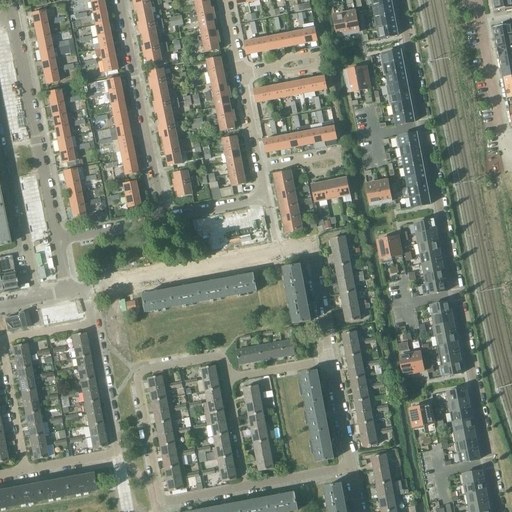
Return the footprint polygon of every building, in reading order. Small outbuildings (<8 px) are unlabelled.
[(92,14),(105,11),(102,0),(96,0),(90,1),(92,14)] [(158,0),(135,5),(136,10),(137,10),(138,16),(153,14),(151,6),(159,5),(158,0)] [(393,7),(391,0),(371,0),(373,11),(393,7)] [(511,0),(499,0),(493,1),(495,11),(506,9),(506,12),(511,10),(511,0)] [(210,2),(195,5),(197,12),(189,14),(190,18),(213,14),(212,8),(211,9),(210,2)] [(375,21),(395,18),(393,7),(373,11),(375,21)] [(359,33),(355,10),(344,12),(349,35),(359,33)] [(33,25),(46,23),(44,11),(31,13),(33,25)] [(105,11),(92,14),(94,25),(107,23),(105,11)] [(349,35),(344,12),(344,14),(334,16),(338,37),(349,35)] [(153,14),(138,16),(140,23),(138,23),(139,29),(163,24),(162,19),(154,20),(153,14)] [(213,14),(190,18),(191,23),(198,22),(200,29),(214,26),(213,19),(214,19),(213,14)] [(397,28),(395,18),(375,21),(378,32),(397,28)] [(504,26),(493,28),(493,29),(495,39),(511,36),(511,24),(510,25),(510,22),(503,24),(504,26)] [(48,34),(46,23),(33,25),(36,37),(48,34)] [(107,23),(94,25),(97,37),(109,34),(107,23)] [(163,24),(139,29),(140,34),(142,33),(143,40),(157,37),(156,30),(164,28),(163,24)] [(214,26),(200,29),(201,36),(194,37),(195,42),(218,37),(217,32),(216,32),(214,26)] [(398,36),(397,28),(378,32),(379,39),(398,36)] [(315,29),(305,31),(308,44),(318,42),(315,29)] [(305,31),(297,32),(294,33),(297,46),(308,44),(305,31)] [(291,33),(279,36),(282,49),(297,46),(294,33),(291,33)] [(51,46),(48,34),(36,37),(38,49),(51,46)] [(109,34),(97,37),(98,44),(93,45),(94,50),(99,49),(112,46),(109,34)] [(279,36),(267,38),(270,51),(282,49),(279,36)] [(511,36),(495,39),(497,48),(511,45),(511,36)] [(157,37),(143,40),(144,47),(143,47),(144,52),(167,47),(167,43),(159,44),(157,37)] [(219,42),(218,37),(195,42),(195,47),(204,45),(205,52),(219,50),(218,43),(219,42)] [(270,51),(267,38),(256,40),(258,53),(270,51)] [(258,53),(256,40),(244,42),(246,55),(258,53)] [(511,45),(497,48),(499,59),(511,56),(511,45)] [(51,46),(38,49),(40,60),(53,58),(51,46)] [(114,58),(112,46),(99,49),(101,61),(114,58)] [(167,47),(144,52),(145,57),(146,57),(148,64),(162,61),(160,54),(168,52),(167,47)] [(382,66),(403,62),(401,51),(380,55),(382,66)] [(511,56),(499,59),(501,69),(511,67),(511,56)] [(53,58),(40,60),(43,72),(55,70),(53,58)] [(114,58),(101,61),(104,73),(116,70),(114,58)] [(209,72),(223,70),(220,58),(207,60),(209,72)] [(405,72),(403,62),(382,66),(384,76),(386,76),(405,72)] [(511,67),(501,69),(503,79),(511,76),(511,67)] [(370,89),(366,71),(366,68),(356,70),(360,91),(370,89)] [(150,84),(174,79),(173,75),(165,76),(163,69),(149,72),(151,79),(149,79),(150,84)] [(58,82),(55,70),(43,72),(45,84),(58,82)] [(225,79),(223,70),(209,72),(211,82),(225,79)] [(349,93),(360,91),(356,70),(345,72),(349,93)] [(386,76),(388,85),(407,81),(405,72),(386,76)] [(511,76),(503,79),(504,88),(511,86),(511,76)] [(327,90),(325,77),(313,79),(315,92),(327,90)] [(107,92),(120,90),(118,78),(105,80),(107,92)] [(175,84),(174,79),(150,84),(151,89),(153,89),(154,96),(168,93),(167,85),(175,84)] [(225,79),(211,82),(213,91),(205,93),(205,97),(229,93),(228,88),(226,88),(225,79)] [(315,92),(313,79),(301,81),(303,94),(315,92)] [(303,94),(301,81),(289,84),(291,97),(303,94)] [(409,92),(407,81),(388,85),(385,86),(387,96),(409,92)] [(291,97),(289,84),(277,86),(280,99),(291,97)] [(280,99),(277,86),(265,88),(268,101),(280,99)] [(268,101),(265,88),(253,91),(256,104),(268,101)] [(49,104),(62,101),(59,89),(47,92),(49,104)] [(123,101),(120,90),(107,92),(110,104),(123,101)] [(411,102),(409,92),(387,96),(389,106),(392,106),(411,102)] [(168,93),(154,96),(155,102),(154,102),(155,108),(178,103),(177,98),(170,100),(168,93)] [(230,98),(229,93),(205,97),(206,102),(214,101),(215,108),(230,105),(229,98),(230,98)] [(62,101),(49,104),(51,116),(64,113),(62,101)] [(123,101),(110,104),(112,116),(125,113),(123,101)] [(413,112),(412,107),(411,102),(392,106),(394,116),(413,112)] [(178,103),(155,108),(156,113),(157,113),(159,119),(173,116),(172,109),(179,108),(178,103)] [(230,105),(215,108),(217,115),(209,116),(210,121),(234,116),(233,111),(231,111),(230,105)] [(394,116),(396,126),(415,122),(413,112),(394,116)] [(66,125),(64,113),(51,116),(54,127),(66,125)] [(125,113),(112,116),(114,128),(127,125),(125,113)] [(173,116),(159,119),(160,126),(158,126),(159,131),(183,126),(182,122),(174,123),(173,116)] [(235,122),(234,116),(210,121),(211,126),(219,124),(221,131),(235,129),(233,122),(235,122)] [(69,137),(66,125),(54,127),(56,139),(69,137)] [(130,137),(127,125),(114,128),(117,139),(130,137)] [(183,126),(159,131),(161,136),(162,136),(163,143),(177,140),(176,133),(184,131),(183,126)] [(337,140),(335,126),(322,129),(325,142),(337,140)] [(325,142),(322,129),(310,131),(313,144),(325,142)] [(313,144),(310,131),(298,133),(301,147),(313,144)] [(301,147),(298,133),(287,136),(290,149),(301,147)] [(419,144),(419,143),(417,134),(395,138),(398,149),(400,148),(419,144)] [(224,151),(238,148),(236,136),(222,139),(224,151)] [(290,149),(287,136),(275,138),(278,151),(290,149)] [(71,148),(69,137),(56,139),(58,151),(71,148)] [(130,137),(117,139),(119,151),(132,149),(130,137)] [(278,151),(275,138),(263,140),(266,153),(278,151)] [(177,140),(163,143),(166,155),(180,152),(177,140)] [(421,154),(419,145),(419,144),(400,148),(402,158),(421,154)] [(73,161),(71,148),(58,151),(61,163),(65,162),(67,168),(76,166),(75,161),(73,161)] [(238,148),(224,151),(227,163),(241,160),(238,148)] [(132,149),(119,151),(121,163),(134,161),(132,149)] [(182,164),(180,152),(166,155),(168,167),(182,164)] [(423,164),(423,163),(421,154),(402,158),(404,168),(423,164)] [(243,172),(241,160),(227,163),(229,175),(243,172)] [(134,161),(121,163),(124,175),(137,173),(134,161)] [(425,174),(423,164),(404,168),(406,178),(425,174)] [(65,183),(78,181),(75,169),(62,171),(65,183)] [(174,173),(176,186),(198,181),(197,176),(189,178),(188,171),(174,173)] [(276,186),(293,183),(291,171),(274,174),(276,186)] [(243,172),(229,175),(232,187),(245,184),(243,172)] [(427,184),(426,183),(425,174),(406,178),(407,188),(427,184)] [(335,181),(338,197),(350,195),(347,178),(335,181)] [(78,181),(65,183),(67,195),(80,193),(78,181)] [(124,196),(136,193),(134,181),(122,184),(124,196)] [(199,186),(198,181),(176,186),(177,190),(177,191),(178,198),(184,196),(192,195),(191,188),(199,186)] [(335,181),(323,183),(326,200),(338,197),(335,181)] [(382,204),(389,203),(392,202),(388,181),(378,183),(382,204)] [(295,195),(293,183),(276,186),(279,198),(295,195)] [(326,200),(323,183),(311,185),(314,202),(319,201),(319,205),(327,203),(326,200)] [(371,206),(382,204),(378,183),(367,185),(371,206)] [(428,194),(427,185),(427,184),(407,188),(409,198),(428,194)] [(217,188),(211,189),(213,200),(221,198),(219,188),(217,188)] [(82,205),(80,193),(67,195),(69,207),(82,205)] [(139,205),(136,193),(124,196),(127,208),(139,205)] [(428,194),(409,198),(411,208),(430,205),(428,194)] [(298,207),(295,195),(279,198),(281,210),(298,207)] [(82,205),(69,207),(72,219),(85,216),(82,205)] [(2,206),(0,206),(0,245),(9,244),(6,227),(7,227),(6,222),(5,223),(2,206)] [(298,207),(281,210),(283,222),(300,219),(298,207)] [(300,219),(283,222),(286,234),(302,230),(300,219)] [(435,231),(433,220),(415,224),(417,234),(435,231)] [(437,241),(435,231),(417,234),(419,244),(437,241)] [(351,249),(350,246),(346,246),(345,236),(330,239),(333,253),(351,249)] [(398,237),(388,239),(392,260),(403,258),(398,237)] [(393,262),(392,260),(388,239),(377,241),(382,265),(393,262)] [(439,251),(437,241),(419,244),(421,255),(439,251)] [(351,249),(333,253),(336,267),(350,264),(354,263),(351,249)] [(441,261),(439,251),(421,255),(423,265),(441,261)] [(443,271),(441,261),(423,265),(425,275),(443,271)] [(351,274),(350,264),(336,267),(338,281),(356,277),(355,273),(351,274)] [(288,297),(306,293),(304,282),(305,282),(304,277),(303,278),(301,266),(283,269),(286,283),(288,297)] [(445,281),(443,271),(425,275),(427,285),(445,281)] [(14,272),(0,275),(3,292),(18,290),(17,285),(14,272)] [(226,279),(229,297),(257,291),(254,274),(242,276),(241,275),(237,276),(237,277),(226,279)] [(363,276),(356,277),(338,281),(341,295),(355,292),(354,286),(359,285),(358,282),(364,281),(363,276)] [(229,297),(226,279),(214,281),(214,280),(210,281),(210,282),(198,284),(201,302),(229,297)] [(447,292),(445,281),(427,285),(428,295),(447,292)] [(182,287),(170,290),(173,307),(201,302),(198,284),(186,287),(186,285),(184,285),(182,286),(182,287)] [(173,307),(170,290),(159,292),(159,290),(154,291),(155,292),(143,295),(146,312),(173,307)] [(355,292),(341,295),(343,309),(361,305),(361,301),(357,301),(355,292)] [(308,305),(306,293),(288,297),(294,325),(311,321),(309,309),(310,309),(310,305),(308,305)] [(135,302),(129,303),(127,304),(128,312),(137,310),(135,302)] [(451,312),(449,302),(431,306),(432,316),(451,312)] [(369,304),(361,305),(343,309),(346,322),(360,320),(358,310),(370,308),(369,304)] [(18,316),(4,319),(7,331),(30,326),(27,312),(18,314),(18,316)] [(453,323),(451,312),(432,316),(434,326),(453,323)] [(455,333),(453,323),(434,326),(432,327),(434,337),(436,337),(455,333)] [(360,331),(345,334),(342,334),(344,346),(362,342),(360,331)] [(73,347),(87,344),(85,333),(71,335),(73,347)] [(457,343),(455,333),(436,337),(438,347),(457,343)] [(281,342),(284,357),(295,355),(292,340),(281,342)] [(281,342),(270,345),(272,359),(284,357),(281,342)] [(362,342),(344,346),(346,357),(360,354),(364,354),(362,342)] [(408,343),(399,345),(401,352),(410,350),(408,343)] [(459,353),(457,343),(438,347),(440,356),(459,353)] [(15,358),(28,355),(26,344),(13,346),(15,358)] [(87,344),(73,347),(76,358),(89,355),(87,344)] [(270,345),(259,347),(261,361),(272,359),(270,345)] [(261,361),(259,347),(247,349),(250,363),(261,361)] [(250,363),(247,349),(236,351),(239,365),(250,363)] [(414,373),(411,355),(410,350),(401,352),(399,352),(403,375),(414,373)] [(421,353),(411,355),(414,373),(424,371),(421,353)] [(461,363),(459,353),(440,356),(442,366),(461,363)] [(360,354),(346,357),(348,368),(363,366),(360,354)] [(30,366),(28,355),(15,358),(17,369),(30,366)] [(89,355),(76,358),(78,369),(91,367),(89,355)] [(463,374),(461,363),(442,366),(440,367),(442,378),(463,374)] [(30,366),(17,369),(19,380),(33,378),(30,366)] [(215,366),(201,369),(203,380),(217,378),(215,366)] [(365,377),(363,366),(348,368),(350,380),(365,377)] [(91,367),(78,369),(80,381),(93,378),(91,367)] [(305,404),(323,401),(321,388),(322,388),(321,384),(320,384),(317,371),(300,375),(301,382),(299,383),(301,397),(303,397),(305,404)] [(162,376),(148,379),(151,390),(169,387),(167,375),(162,376)] [(367,388),(365,377),(350,380),(352,391),(367,388)] [(33,378),(19,380),(21,392),(35,389),(33,378)] [(96,389),(93,378),(80,381),(82,392),(96,389)] [(217,378),(203,380),(206,391),(219,389),(217,378)] [(261,385),(258,386),(244,388),(246,402),(263,399),(262,393),(261,385)] [(169,387),(151,390),(153,401),(171,398),(169,387)] [(370,388),(367,388),(352,391),(355,402),(372,399),(370,388)] [(466,388),(447,391),(449,402),(468,398),(466,388)] [(35,389),(21,392),(23,403),(37,400),(35,389)] [(96,389),(82,392),(84,403),(98,401),(96,389)] [(219,389),(206,391),(208,403),(221,400),(219,389)] [(171,398),(153,401),(155,413),(174,409),(171,398)] [(468,398),(449,402),(451,412),(470,409),(468,398)] [(264,404),(263,399),(246,402),(249,416),(263,413),(261,404),(264,404)] [(375,410),(372,399),(355,402),(357,414),(375,410)] [(37,400),(23,403),(25,414),(39,412),(37,400)] [(208,403),(204,404),(206,415),(223,412),(221,400),(208,403)] [(98,401),(84,403),(86,415),(100,412),(98,401)] [(323,401),(305,404),(306,411),(304,412),(307,426),(309,426),(310,433),(328,430),(326,417),(328,417),(327,413),(325,413),(323,401)] [(434,424),(431,405),(421,407),(424,426),(434,424)] [(424,426),(421,407),(410,409),(414,431),(414,430),(425,428),(424,426)] [(174,409),(155,413),(157,424),(176,421),(174,409)] [(470,409),(451,412),(453,423),(472,419),(470,409)] [(377,422),(375,410),(357,414),(359,425),(373,422),(377,422)] [(41,423),(39,412),(25,414),(27,426),(41,423)] [(100,412),(86,415),(88,426),(102,423),(100,412)] [(223,412),(206,415),(208,426),(212,425),(226,423),(223,412)] [(265,423),(263,413),(249,416),(251,430),(269,427),(268,422),(265,423)] [(472,419),(453,423),(455,434),(474,430),(472,419)] [(176,421),(157,424),(159,435),(178,432),(176,421)] [(375,434),(373,422),(359,425),(361,436),(375,434)] [(41,423),(27,426),(29,437),(43,434),(41,423)] [(102,423),(88,426),(90,437),(104,435),(102,423)] [(226,423),(212,425),(214,437),(228,434),(226,423)] [(271,441),(269,427),(251,430),(254,444),(271,441)] [(334,459),(332,447),(333,446),(332,442),(331,442),(328,430),(310,433),(312,440),(310,441),(312,455),(315,455),(317,463),(321,462),(322,466),(328,465),(327,461),(334,459)] [(474,430),(455,434),(457,444),(476,441),(474,430)] [(178,432),(159,435),(161,447),(175,444),(180,443),(178,432)] [(43,434),(29,437),(32,448),(45,446),(45,443),(43,434)] [(228,434),(214,437),(216,448),(230,445),(228,434)] [(375,434),(361,436),(363,448),(377,445),(375,434)] [(104,435),(90,437),(93,449),(106,446),(104,435)] [(271,441),(254,444),(257,458),(274,454),(271,441)] [(476,441),(457,444),(459,455),(478,451),(476,441)] [(175,444),(161,447),(163,458),(177,456),(175,444)] [(216,448),(213,449),(215,460),(218,459),(232,457),(230,445),(216,448)] [(45,446),(32,448),(34,460),(47,457),(45,446)] [(478,451),(459,455),(461,466),(480,462),(478,451)] [(275,459),(274,454),(257,458),(259,472),(273,469),(272,459),(275,459)] [(177,456),(163,458),(165,469),(184,466),(182,455),(177,456)] [(391,464),(387,464),(385,455),(371,457),(374,471),(391,468),(391,464)] [(232,457),(218,459),(220,471),(234,468),(232,457)] [(184,466),(165,469),(167,481),(186,477),(184,466)] [(234,468),(220,471),(223,482),(236,480),(234,468)] [(391,468),(374,471),(377,485),(391,483),(389,473),(392,472),(391,468)] [(482,471),(463,474),(465,485),(484,481),(482,471)] [(64,479),(67,496),(95,491),(92,474),(80,476),(79,474),(75,475),(75,477),(64,479)] [(186,477),(167,481),(169,492),(173,491),(183,490),(187,489),(188,489),(186,477)] [(67,496),(64,479),(52,481),(52,480),(48,480),(48,482),(36,484),(40,501),(67,496)] [(465,485),(462,485),(465,496),(467,495),(486,492),(484,481),(465,485)] [(394,482),(391,483),(377,485),(379,499),(397,496),(405,495),(404,490),(396,491),(394,482)] [(20,487),(9,489),(12,507),(40,501),(36,484),(24,486),(24,485),(22,485),(20,485),(20,487)] [(328,511),(346,511),(345,501),(346,500),(345,496),(344,496),(342,484),(324,487),(328,511)] [(0,508),(12,507),(9,489),(0,490),(0,508)] [(486,492),(467,495),(469,505),(488,502),(486,492)] [(267,498),(269,511),(288,511),(298,510),(295,493),(283,495),(283,494),(279,494),(279,496),(267,498)] [(397,496),(379,499),(381,511),(387,511),(396,510),(399,510),(397,496)] [(269,511),(267,498),(256,500),(255,499),(251,499),(251,501),(240,503),(241,511),(269,511)] [(488,502),(469,505),(470,511),(489,511),(490,511),(488,502)] [(241,511),(240,503),(228,505),(228,504),(223,505),(224,506),(212,508),(212,511),(241,511)]
